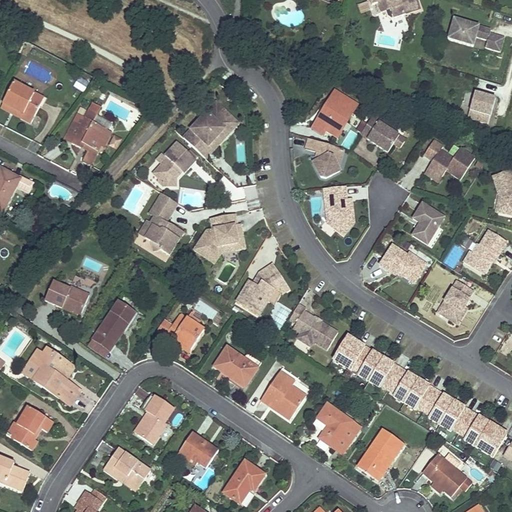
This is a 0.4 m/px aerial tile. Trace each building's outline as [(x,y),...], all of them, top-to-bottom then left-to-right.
[(369,0),(372,6),(378,4),(381,13),(385,12),(387,17),(391,20),(420,9),(417,0),(369,0)] [(359,5),(362,14),(369,11),(366,2),(359,5)] [(500,53),(505,38),(490,34),(491,30),(454,20),(448,40),(473,48),(476,38),(487,41),(485,48),(500,53)] [(84,93),(88,82),(77,78),(73,88),(84,93)] [(22,118),(31,123),(44,99),(14,83),(4,103),(24,114),(22,118)] [(458,117),(488,126),(495,100),(465,91),(458,117)] [(358,106),(335,92),(316,124),(326,130),(338,138),(358,106)] [(24,114),(4,103),(2,107),(22,118),(24,114)] [(94,103),(82,126),(73,143),(88,151),(83,161),(91,165),(102,144),(109,131),(108,130),(94,123),(98,115),(102,107),(94,103)] [(221,108),(217,103),(202,119),(206,123),(221,108)] [(225,129),(234,120),(221,108),(206,123),(202,119),(184,138),(206,159),(229,134),(225,129)] [(113,122),(98,115),(94,123),(108,130),(113,122)] [(399,147),(404,139),(384,125),(386,124),(374,116),(361,135),(393,156),(399,147)] [(238,124),(234,120),(225,129),(229,134),(238,124)] [(65,139),(73,143),(82,126),(74,122),(65,139)] [(326,130),(316,124),(313,128),(324,135),(326,130)] [(105,146),(112,133),(109,131),(102,144),(105,146)] [(117,150),(122,139),(113,135),(108,146),(117,150)] [(333,158),(336,148),(309,139),(306,149),(317,152),(320,153),(318,161),(314,164),(322,178),(324,181),(327,179),(341,171),(336,162),(333,158)] [(411,143),(404,139),(399,147),(405,151),(411,143)] [(461,180),(476,158),(461,149),(454,159),(441,150),(444,147),(434,141),(424,156),(433,162),(429,168),(443,177),(447,171),(461,180)] [(184,173),(196,160),(177,142),(165,156),(167,158),(153,173),(159,178),(157,180),(159,182),(163,186),(176,186),(176,174),(180,170),(184,173)] [(443,177),(429,168),(426,173),(439,182),(443,177)] [(0,171),(0,210),(3,212),(16,187),(29,194),(34,184),(20,176),(19,178),(1,169),(0,171)] [(511,173),(495,178),(500,198),(503,198),(503,200),(500,214),(511,217),(511,173)] [(346,187),(324,190),(326,208),(332,207),(333,216),(328,223),(328,224),(344,237),(355,223),(352,199),(347,200),(342,201),(342,196),(347,196),(346,187)] [(162,194),(158,200),(174,210),(178,203),(162,194)] [(166,222),(174,210),(158,200),(150,213),(154,216),(149,224),(152,226),(145,238),(151,241),(154,251),(161,249),(170,254),(184,232),(174,226),(171,224),(171,225),(170,227),(169,227),(166,225),(168,224),(166,222)] [(441,221),(421,204),(409,217),(413,220),(409,224),(412,227),(406,233),(420,245),(434,229),(441,221)] [(213,230),(207,231),(194,250),(210,260),(218,247),(235,244),(236,250),(245,248),(242,232),(236,233),(234,225),(237,225),(235,214),(210,219),(213,230)] [(149,224),(146,222),(139,234),(145,238),(152,226),(149,224)] [(497,259),(507,244),(489,233),(480,247),(477,246),(472,254),(470,253),(463,263),(483,276),(491,263),(495,257),(497,259)] [(218,247),(210,260),(215,263),(221,253),(236,250),(235,244),(218,247)] [(409,255),(407,257),(393,248),(382,264),(397,273),(399,270),(416,281),(423,270),(414,264),(416,260),(409,255)] [(426,266),(416,260),(414,264),(423,270),(426,266)] [(225,286),(235,269),(226,263),(216,280),(225,286)] [(276,293),(286,287),(272,266),(259,274),(255,280),(261,284),(258,289),(252,285),(248,283),(236,303),(255,316),(271,290),(276,293)] [(467,300),(473,292),(457,282),(437,314),(454,325),(464,308),(469,301),(467,300)] [(90,295),(72,288),(71,290),(54,283),(47,301),(64,308),(65,306),(82,313),(90,295)] [(280,296),(288,291),(286,287),(276,293),(271,290),(255,316),(258,317),(267,302),(274,306),(280,296)] [(95,339),(111,350),(136,314),(120,303),(95,339)] [(303,312),(305,310),(298,305),(288,320),(295,324),(292,329),(299,334),(308,339),(312,342),(326,350),(337,333),(303,312)] [(64,308),(81,316),(82,313),(65,306),(64,308)] [(456,326),(467,310),(464,308),(454,325),(456,326)] [(204,332),(187,319),(186,320),(180,316),(172,327),(165,336),(172,341),(175,337),(191,349),(204,332)] [(172,327),(164,321),(158,330),(165,336),(172,327)] [(308,339),(299,334),(296,339),(308,347),(312,342),(308,339)] [(357,344),(346,337),(345,338),(357,345),(357,344)] [(357,344),(357,345),(345,338),(332,360),(351,371),(352,369),(364,348),(357,344)] [(90,346),(106,357),(111,350),(95,339),(90,346)] [(357,375),(368,382),(381,360),(371,354),(372,353),(364,348),(352,369),(358,373),(357,375)] [(48,349),(46,352),(43,355),(38,351),(32,361),(43,368),(34,381),(69,405),(81,389),(61,375),(64,371),(68,374),(73,366),(48,349)] [(245,385),(256,369),(228,350),(216,367),(233,378),(234,377),(245,385)] [(380,386),(387,390),(400,370),(393,365),(392,367),(381,360),(368,382),(379,389),(380,386)] [(392,397),(403,403),(416,382),(406,376),(407,374),(400,370),(387,390),(394,395),(392,397)] [(290,420),(303,401),(290,392),(296,384),(281,374),(264,398),(271,403),(272,401),(276,404),(273,408),(290,420)] [(416,408),(423,412),(435,392),(428,388),(427,389),(416,382),(403,403),(415,410),(416,408)] [(428,419),(439,425),(452,404),(441,397),(442,396),(435,392),(423,412),(429,416),(428,419)] [(175,408),(166,402),(157,396),(147,411),(152,414),(139,434),(154,444),(167,424),(165,423),(175,408)] [(451,430),(458,434),(470,414),(463,409),(463,411),(452,404),(439,425),(450,432),(451,430)] [(337,451),(356,425),(329,406),(319,420),(329,428),(321,439),(337,451)] [(47,432),(50,427),(53,422),(28,407),(22,417),(18,415),(7,435),(33,451),(39,442),(33,438),(40,427),(47,432)] [(463,440),(474,447),(487,426),(477,420),(478,418),(470,414),(458,434),(464,438),(463,440)] [(356,425),(337,451),(343,455),(362,429),(356,425)] [(499,431),(488,425),(487,426),(498,433),(499,431)] [(474,447),(492,458),(506,436),(499,431),(498,433),(487,426),(474,447)] [(388,459),(392,462),(404,446),(384,431),(357,468),(378,483),(384,476),(378,472),(388,459)] [(207,467),(218,450),(193,433),(181,450),(198,463),(199,462),(207,467)] [(511,440),(502,457),(511,463),(511,440)] [(138,488),(150,472),(119,449),(104,470),(119,481),(122,477),(138,488)] [(198,463),(181,450),(179,453),(197,465),(198,463)] [(23,491),(30,474),(13,467),(14,463),(0,457),(0,476),(7,479),(5,484),(23,491)] [(444,491),(451,497),(460,488),(466,493),(472,484),(456,471),(444,461),(438,457),(423,474),(435,483),(436,484),(437,482),(443,487),(441,489),(444,491)] [(459,467),(447,458),(444,461),(456,471),(459,467)] [(255,490),(266,474),(247,461),(225,492),(242,503),(252,488),(255,490)] [(436,484),(435,483),(432,487),(441,494),(444,491),(441,489),(443,487),(437,482),(436,484)] [(107,497),(95,490),(91,497),(102,504),(107,497)] [(96,511),(102,504),(91,497),(87,494),(79,504),(82,506),(79,511),(78,511),(96,511)]
